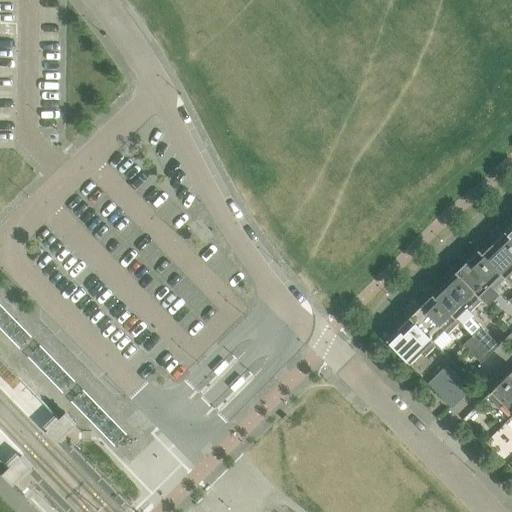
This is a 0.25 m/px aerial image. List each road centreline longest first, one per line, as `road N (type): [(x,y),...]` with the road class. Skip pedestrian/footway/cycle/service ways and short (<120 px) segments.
road 1 (residential): [(277,299),(161,411),(0,250)]
road 2 (residential): [(277,299),(209,193),(157,88)]
road 3 (residential): [(0,246),(157,88)]
road 4 (residential): [(424,448),(277,299)]
road 5 (residential): [(424,448),(511,363)]
